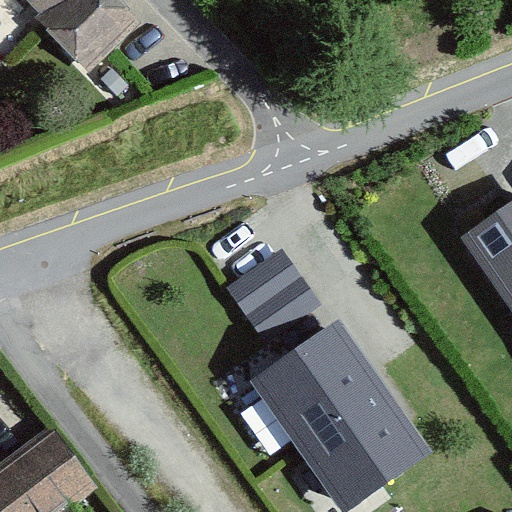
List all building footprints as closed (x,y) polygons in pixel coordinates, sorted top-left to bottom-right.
[(0,0),(0,1),(1,0),(24,0),(48,23),(70,0),(0,0)] [(121,0),(79,0),(48,30),(89,70),(146,22),(121,0)] [(511,216),(472,242),(511,305),(511,216)] [(284,247),(230,288),(270,340),(324,298),(284,247)] [(255,379),(340,511),(348,511),(430,452),(345,322),(255,379)] [(0,511),(73,511),(96,496),(51,436),(0,474),(0,511)]
